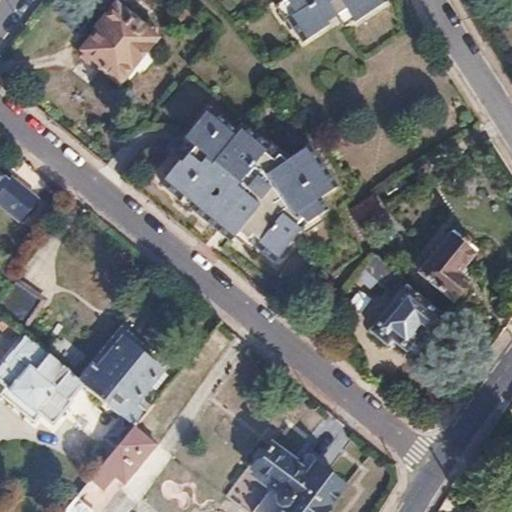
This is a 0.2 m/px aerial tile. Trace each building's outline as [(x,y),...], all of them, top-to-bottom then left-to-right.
[(278,0),(304,40),(331,23),(329,19),(345,8),(354,21),(388,0),(387,0),(278,0)] [(95,28),(79,48),(99,64),(97,66),(116,82),(148,42),(146,40),(151,35),(152,33),(151,25),(144,19),(138,19),(136,22),(112,3),(93,26),(95,28)] [(182,162),(165,184),(234,241),(238,237),(254,251),(257,247),(277,264),(304,230),(308,233),(326,221),(323,215),(328,211),(320,199),(337,188),(310,146),(288,161),(284,157),(287,153),(278,146),(275,150),(247,126),(242,134),(212,109),(187,139),(198,148),(186,164),(182,162)] [(0,208),(17,222),(33,201),(5,178),(2,182),(0,179),(0,208)] [(373,197),(351,211),(358,223),(380,208),(373,197)] [(454,233),(421,273),(451,298),(457,298),(468,283),(464,280),(469,273),(463,267),(477,250),(454,233)] [(376,257),(359,277),(374,290),(379,283),(392,294),(404,280),(376,257)] [(12,289),(0,304),(0,310),(23,329),(42,304),(16,284),(12,289)] [(406,291),(373,332),(388,344),(392,340),(406,351),(435,315),(406,291)] [(25,338),(0,368),(0,382),(6,388),(0,395),(34,424),(40,416),(53,427),(73,403),(71,401),(84,385),(75,378),(25,338)] [(77,375),(75,378),(84,385),(123,417),(134,426),(145,413),(134,404),(160,372),(119,338),(93,368),(88,364),(84,369),(81,366),(75,373),(77,375)] [(123,417),(108,436),(119,445),(134,426),(123,417)] [(119,445),(91,479),(103,489),(113,477),(123,485),(156,444),(134,426),(119,445)] [(272,449),(255,472),(276,487),(258,511),(329,511),(328,511),(344,489),(314,467),(307,477),(291,466),(293,464),(272,449)] [(63,511),(89,511),(75,499),(63,511)]
